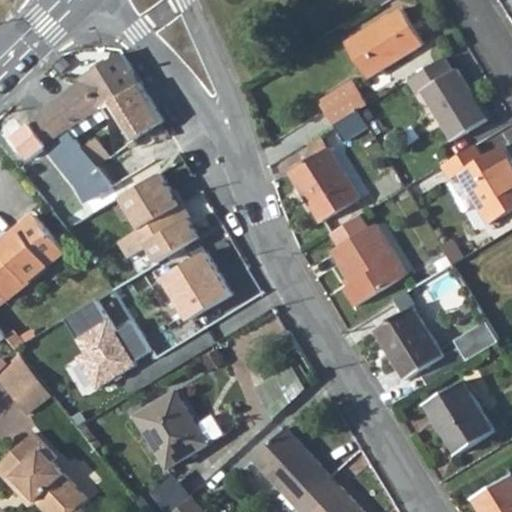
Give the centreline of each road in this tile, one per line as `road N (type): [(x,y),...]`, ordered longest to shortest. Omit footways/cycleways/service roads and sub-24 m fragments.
road 1 (residential): [(244,166),(276,253),(436,511)]
road 2 (residential): [(89,0),(135,37),(244,166)]
road 3 (residential): [(195,0),(232,89),(244,166)]
